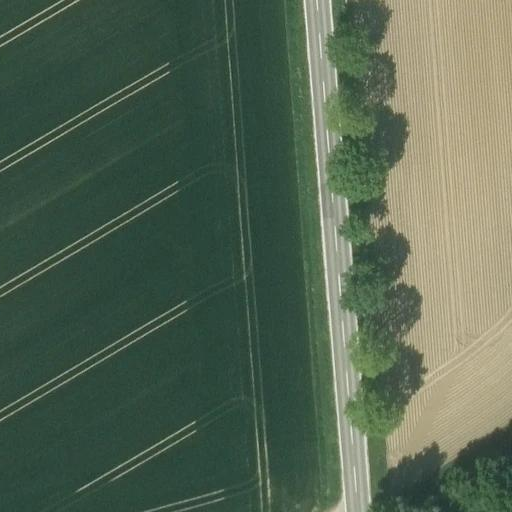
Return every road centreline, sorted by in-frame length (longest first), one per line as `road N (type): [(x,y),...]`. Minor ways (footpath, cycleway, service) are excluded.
road 1 (secondary): [(359,511),(317,0)]
road 2 (track): [(404,499),(511,432)]
